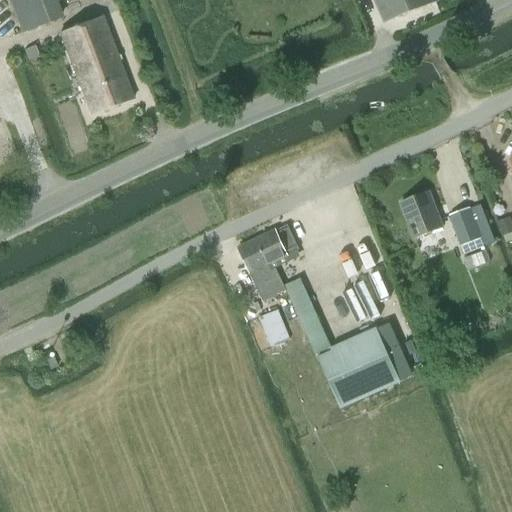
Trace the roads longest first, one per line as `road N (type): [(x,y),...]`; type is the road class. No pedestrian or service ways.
road 1 (tertiary): [(0,230),(506,0)]
road 2 (unclassified): [(0,346),(208,239),(470,121)]
